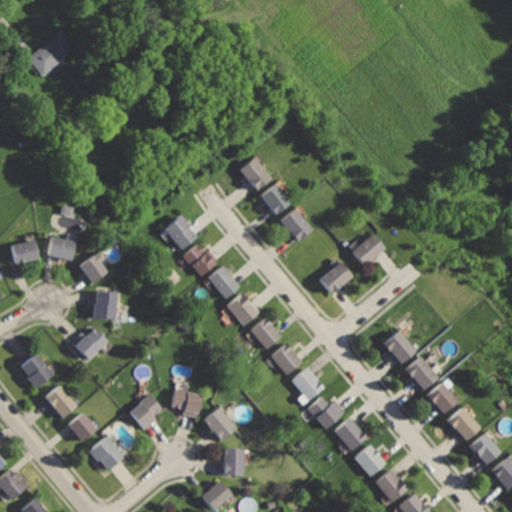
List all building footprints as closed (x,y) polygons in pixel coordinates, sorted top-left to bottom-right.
[(63,29),(33,53),(28,57),(46,79),(81,50),(63,29)] [(254,154),(238,168),(258,191),(274,178),(254,154)] [(277,183),(261,195),(276,214),(292,201),(277,183)] [(70,215),(73,207),(62,203),(59,212),(70,215)] [(297,208),(282,221),(300,241),(315,228),(297,208)] [(183,216),(165,231),(182,252),(200,237),(183,216)] [(353,251),(364,264),(384,246),(374,234),(353,251)] [(52,235),(48,257),(73,261),(77,239),(52,235)] [(11,244),(15,265),(40,260),(35,238),(11,244)] [(199,243),(184,257),(203,278),(219,264),(199,243)] [(96,252),(80,265),(95,284),(111,271),(96,252)] [(319,278),(331,294),(354,276),(342,260),(319,278)] [(224,266),(209,279),(226,299),(242,286),(224,266)] [(97,290),(95,318),(118,319),(119,291),(97,290)] [(244,292),(228,305),(246,327),(262,313),(244,292)] [(267,316),(252,329),(270,350),(285,337),(267,316)] [(99,328),(90,336),(84,330),(71,342),(90,361),(111,340),(99,328)] [(399,329),(384,343),(403,363),(418,349),(399,329)] [(286,342),(271,356),(290,376),(305,362),(286,342)] [(39,351),(19,367),(36,388),(56,371),(39,351)] [(422,356),(407,370),(427,392),(442,378),(422,356)] [(309,366),(293,380),(310,401),(327,387),(309,366)] [(443,382),(427,396),(444,415),(460,401),(443,382)] [(61,383),(46,396),(64,416),(79,403),(61,383)] [(175,387),(173,406),(184,407),(183,417),(198,419),(202,390),(175,387)] [(150,393),(128,411),(144,432),(160,419),(155,414),(162,408),(150,393)] [(324,395),(309,408),(328,429),(349,411),(339,400),(333,405),(324,395)] [(221,406),(204,419),(221,440),(238,427),(221,406)] [(465,406),(449,418),(468,441),(483,428),(465,406)] [(83,410),(68,424),(84,440),(98,427),(83,410)] [(351,417),(335,431),(351,451),(368,437),(351,417)] [(485,432),(470,445),(486,464),(501,450),(485,432)] [(106,434),(87,450),(99,464),(101,460),(110,471),(125,458),(106,434)] [(371,443),(353,459),(370,479),(388,463),(371,443)] [(224,447),(223,475),(244,476),(245,447),(224,447)] [(511,461),(508,456),(491,468),(506,489),(511,484),(511,461)] [(12,467),(0,479),(0,485),(14,500),(30,485),(12,467)] [(392,467),(374,482),(392,503),(410,488),(392,467)] [(220,478),(199,496),(213,511),(234,494),(220,478)] [(432,511),(412,493),(399,506),(405,511),(432,511)] [(51,511),(38,495),(22,508),(25,511),(51,511)]
